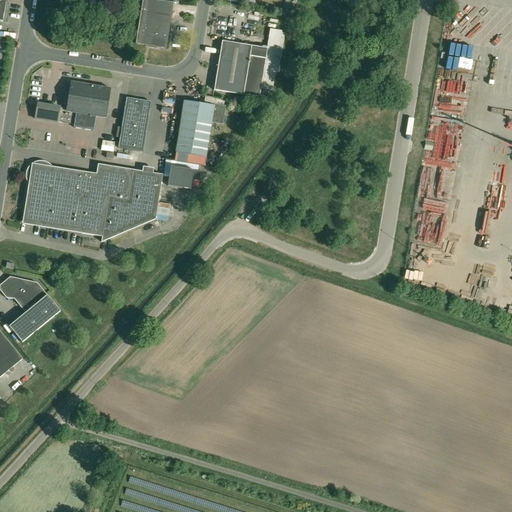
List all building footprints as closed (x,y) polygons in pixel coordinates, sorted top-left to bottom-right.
[(156,0),(142,0),(136,44),(166,49),(173,3),(156,0)] [(214,90),(244,95),(259,98),(261,88),(271,90),(273,87),(282,31),(270,29),(267,48),(222,41),(214,90)] [(94,131),(97,117),(106,118),(111,89),(71,82),(67,109),(38,104),(35,119),(58,123),(58,122),(74,125),(74,128),(94,131)] [(176,152),(175,161),(205,166),(206,156),(208,146),(212,122),(222,124),(224,123),(225,122),(226,121),(226,119),(226,117),(225,115),(224,115),(225,107),(223,106),(224,100),(204,97),(203,104),(200,103),(184,101),(183,107),(178,141),(176,151),(176,152)] [(151,102),(126,98),(118,148),(143,152),(151,102)] [(101,150),(113,152),(115,142),(103,140),(101,150)] [(163,175),(133,170),(103,165),(101,175),(32,164),(31,165),(30,166),(29,167),(28,168),(28,170),(27,171),(27,172),(26,173),(26,175),(26,177),(26,178),(27,179),(27,180),(27,182),(28,183),(29,184),(26,204),(27,205),(27,209),(28,214),(31,218),(34,221),(38,224),(42,225),(42,227),(102,237),(101,242),(156,220),(163,175)] [(170,167),(167,186),(191,190),(192,180),(200,182),(201,172),(170,167)] [(22,343),(60,311),(37,283),(10,277),(1,285),(0,290),(7,298),(14,299),(25,313),(9,327),(22,343)] [(0,377),(23,359),(0,331),(0,377)]
